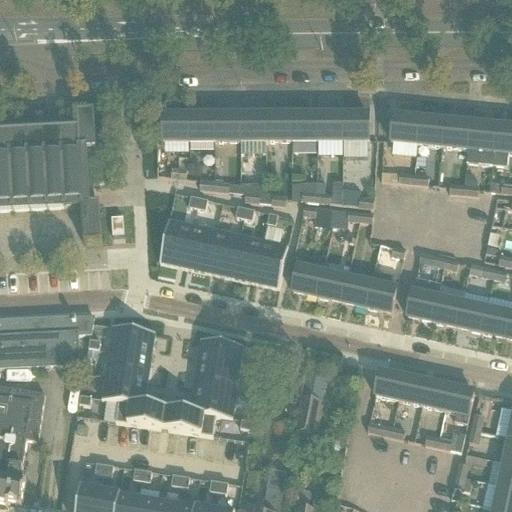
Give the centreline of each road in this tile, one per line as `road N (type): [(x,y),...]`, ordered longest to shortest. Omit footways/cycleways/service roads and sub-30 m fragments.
road 1 (residential): [(511,382),(141,300),(0,304)]
road 2 (residential): [(36,55),(81,84),(511,78)]
road 3 (tertiary): [(119,42),(377,37)]
road 4 (tertiary): [(377,37),(511,37)]
